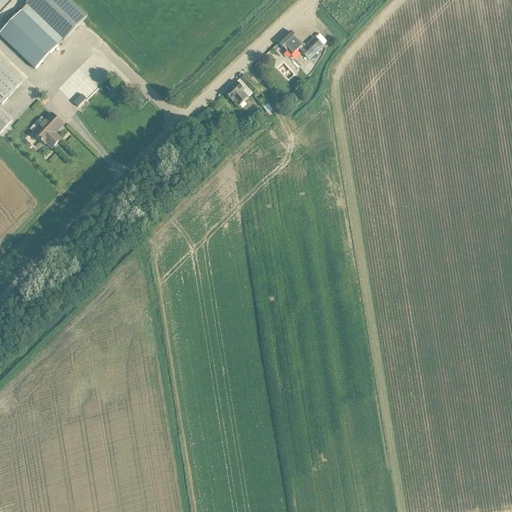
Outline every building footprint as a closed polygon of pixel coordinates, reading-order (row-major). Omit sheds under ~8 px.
[(0,0),(0,13),(13,1),(12,0),(0,0)] [(65,42),(86,20),(88,18),(68,0),(30,0),(26,5),(27,6),(22,12),(58,46),(64,41),(65,42)] [(58,46),(22,12),(0,34),(0,35),(36,70),(58,46)] [(303,45),(291,32),(279,43),(286,51),(291,56),(300,48),(302,51),(301,51),(309,60),(324,47),(322,45),(315,38),(306,46),(304,44),(303,45)] [(290,58),(281,66),(294,79),(302,71),(290,58)] [(0,134),(12,121),(0,109),(0,106),(23,83),(0,60),(0,134)] [(249,98),(258,89),(245,75),(225,94),(225,95),(225,94),(233,103),(234,102),(239,108),(249,99),(249,98)] [(52,149),(61,140),(55,134),(63,126),(56,118),(51,114),(33,133),(41,141),(40,141),(42,143),(42,142),(45,145),(46,143),(52,149)]
